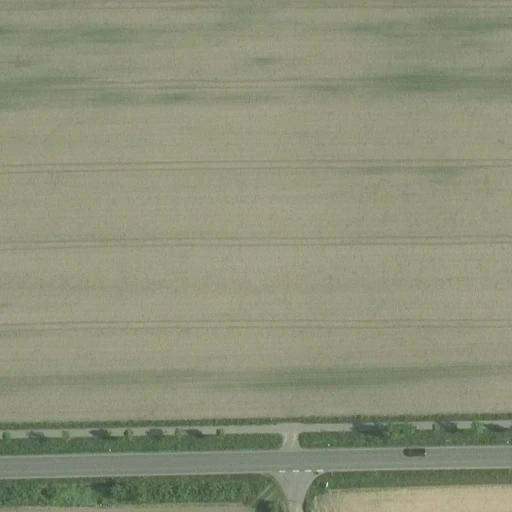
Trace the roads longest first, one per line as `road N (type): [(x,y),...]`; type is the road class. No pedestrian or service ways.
road 1 (tertiary): [(295,462),(0,469)]
road 2 (tertiary): [(511,459),(295,462)]
